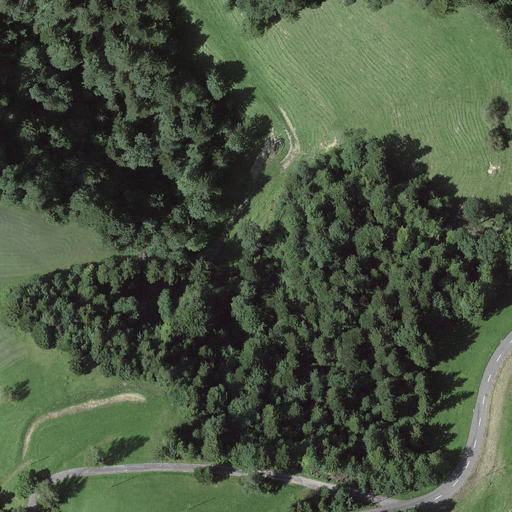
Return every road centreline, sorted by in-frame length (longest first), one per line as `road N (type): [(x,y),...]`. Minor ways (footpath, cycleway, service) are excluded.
road 1 (track): [(410,507),(261,475),(174,467),(59,478),(38,493),(32,511)]
road 2 (tertiary): [(388,511),(451,486),(468,462),(487,385),(511,341)]
